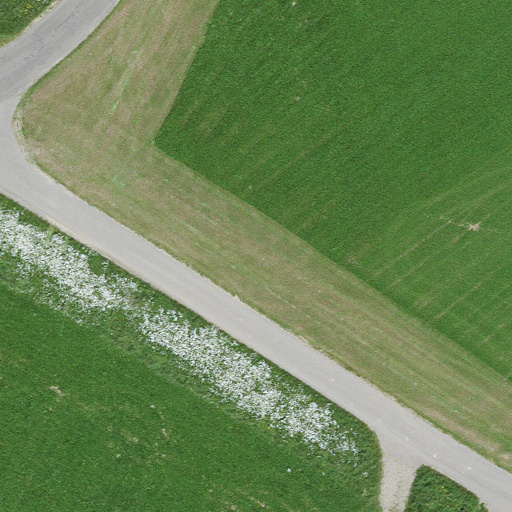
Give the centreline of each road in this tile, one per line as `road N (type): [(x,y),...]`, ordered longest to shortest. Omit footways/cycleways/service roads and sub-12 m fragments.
road 1 (unclassified): [(511,496),(0,154)]
road 2 (unclassified): [(0,95),(91,0)]
